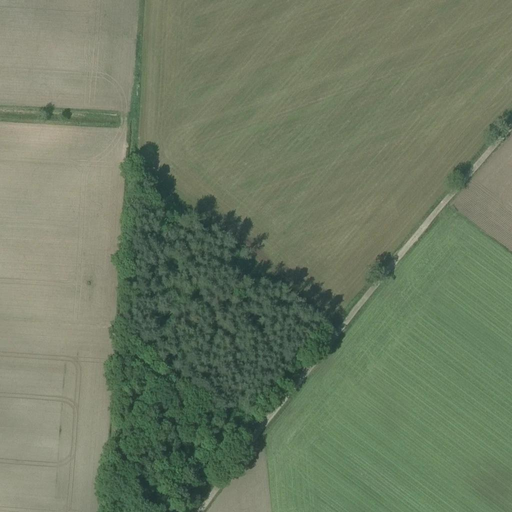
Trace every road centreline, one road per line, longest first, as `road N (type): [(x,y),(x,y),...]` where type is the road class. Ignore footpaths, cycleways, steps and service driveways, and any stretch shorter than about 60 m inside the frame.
road 1 (track): [(196,511),(345,319),(511,125)]
road 2 (track): [(146,0),(137,160)]
